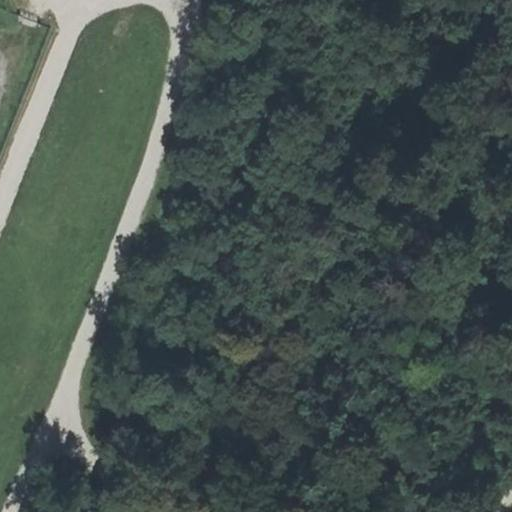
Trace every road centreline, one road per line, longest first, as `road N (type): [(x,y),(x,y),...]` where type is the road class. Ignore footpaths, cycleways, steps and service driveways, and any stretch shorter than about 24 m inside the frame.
road 1 (track): [(170,511),(124,490),(101,461),(76,371),(202,0)]
road 2 (track): [(76,371),(17,511)]
